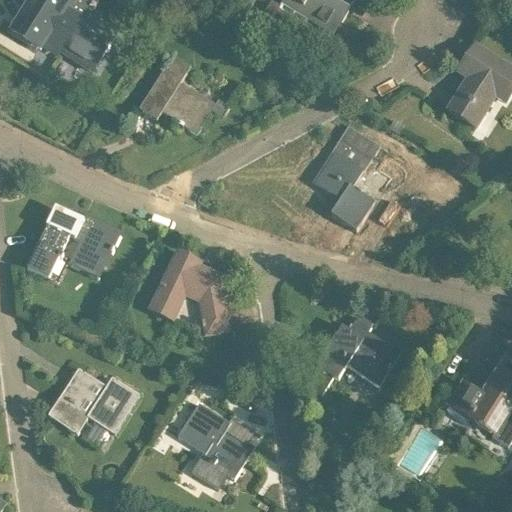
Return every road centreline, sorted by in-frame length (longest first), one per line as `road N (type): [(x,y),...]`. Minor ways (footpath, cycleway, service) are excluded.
road 1 (residential): [(145,206),(379,88),(433,29)]
road 2 (residential): [(296,511),(263,250)]
road 3 (residential): [(506,310),(263,250)]
road 4 (residential): [(47,511),(34,503),(18,463),(0,297)]
road 5 (residential): [(145,206),(0,144)]
road 6 (residential): [(263,250),(145,206)]
